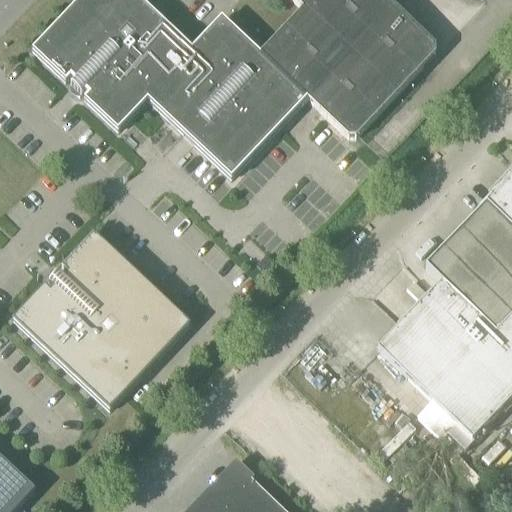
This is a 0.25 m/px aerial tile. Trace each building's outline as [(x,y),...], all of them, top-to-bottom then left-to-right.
[(147,107),(175,134),(230,186),(287,126),(200,44),(191,54),(133,0),(83,0),(30,56),(65,89),(69,84),(73,87),(70,91),(69,92),(69,93),(78,101),(79,101),(80,100),(80,101),(83,97),(87,101),(83,106),(117,138),(147,107)] [(286,0),(302,15),(260,59),(220,22),(200,44),(287,126),(307,105),(323,120),(348,144),(354,143),(435,59),(434,51),(379,0),(286,0)] [(511,162),(511,163),(511,176),(487,202),(489,204),(478,215),(479,216),(424,272),(441,289),(377,355),(471,446),(511,403),(511,162)] [(62,281),(58,278),(48,288),(48,289),(52,292),(48,296),(43,291),(11,326),(108,417),(190,330),(93,239),(60,273),(65,278),(62,281)] [(0,511),(19,511),(35,496),(0,463),(0,511)] [(277,511),(251,486),(253,484),(235,466),(191,511),(277,511)]
